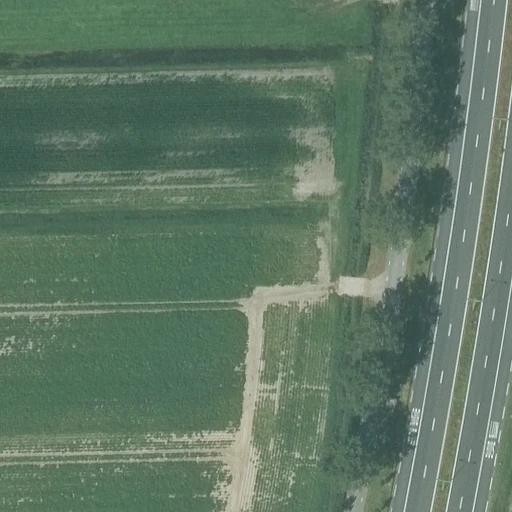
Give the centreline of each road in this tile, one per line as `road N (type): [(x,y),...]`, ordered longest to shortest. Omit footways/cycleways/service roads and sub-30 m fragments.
road 1 (unclassified): [(430,0),(392,283),(350,511)]
road 2 (primary): [(487,0),(410,511)]
road 3 (primary): [(464,511),(511,230)]
